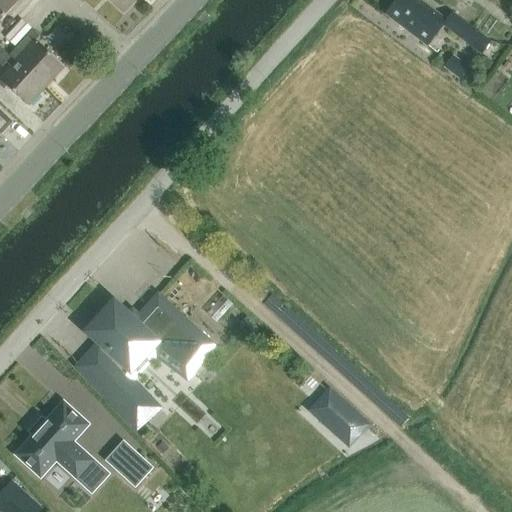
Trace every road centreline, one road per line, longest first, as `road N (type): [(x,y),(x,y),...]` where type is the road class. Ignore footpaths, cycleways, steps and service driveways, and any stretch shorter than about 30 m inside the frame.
road 1 (residential): [(0,361),(326,0)]
road 2 (tertiary): [(0,203),(130,64)]
